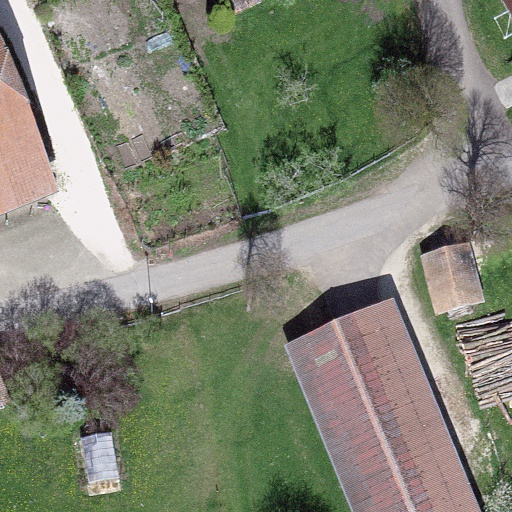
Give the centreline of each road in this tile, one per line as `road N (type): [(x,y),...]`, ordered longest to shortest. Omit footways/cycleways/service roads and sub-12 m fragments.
road 1 (unclassified): [(0,336),(309,258),(511,187)]
road 2 (track): [(445,0),(490,195)]
